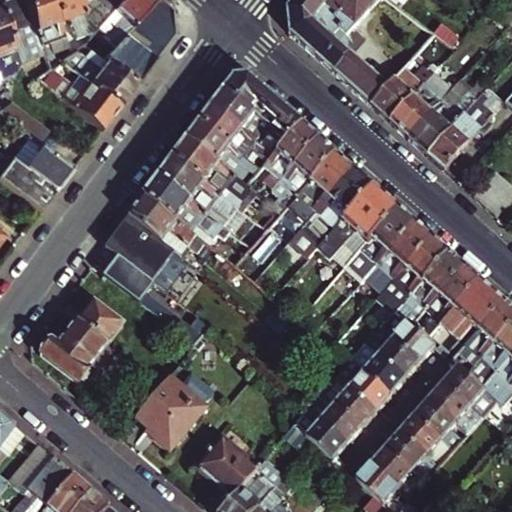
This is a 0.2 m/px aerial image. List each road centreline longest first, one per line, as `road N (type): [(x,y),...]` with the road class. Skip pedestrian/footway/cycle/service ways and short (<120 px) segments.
road 1 (residential): [(0,327),(228,24)]
road 2 (residential): [(228,24),(511,273)]
road 3 (residential): [(0,376),(163,511)]
